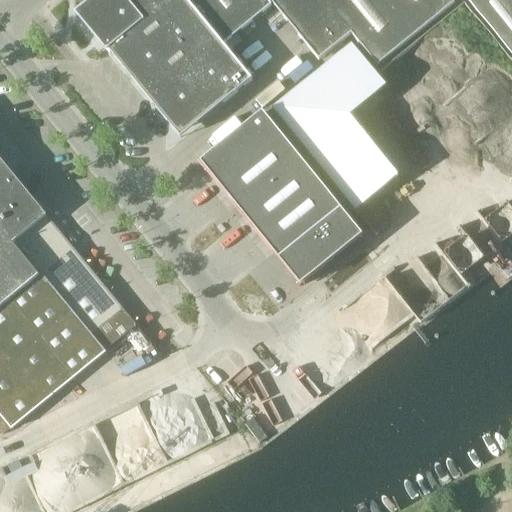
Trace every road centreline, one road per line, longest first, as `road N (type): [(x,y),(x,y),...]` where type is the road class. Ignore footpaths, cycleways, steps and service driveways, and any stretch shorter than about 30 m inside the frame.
road 1 (unclassified): [(0,116),(196,357)]
road 2 (unclassified): [(163,161),(86,67),(27,67)]
road 3 (unclassified): [(163,161),(303,54)]
road 4 (unclassified): [(237,326),(128,188)]
road 5 (residential): [(237,326),(266,354),(363,277)]
road 6 (unclassified): [(128,188),(27,67)]
